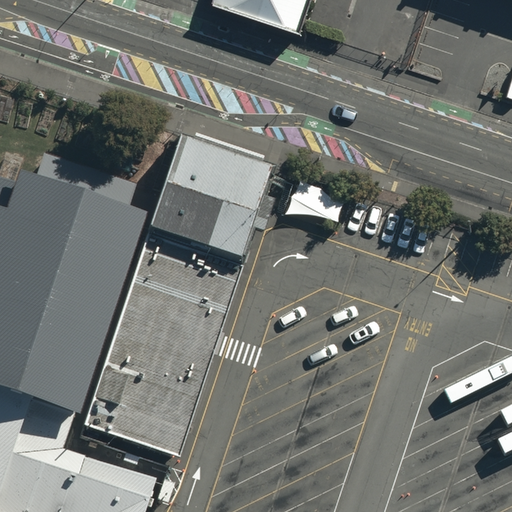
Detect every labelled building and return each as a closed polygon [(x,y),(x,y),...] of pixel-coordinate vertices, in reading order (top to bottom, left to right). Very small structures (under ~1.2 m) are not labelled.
[(312,0),(213,0),(302,32),(312,0)] [(239,263),(271,166),(179,135),(149,233),(239,263)] [(0,400),(71,425),(77,427),(143,223),(126,218),(135,189),(43,158),(38,175),(34,186),(22,182),(18,180),(15,189),(0,184),(0,400)] [(84,428),(179,458),(248,266),(239,263),(149,233),(84,428)] [(71,425),(0,400),(0,511),(145,511),(154,486),(61,454),(71,425)]
